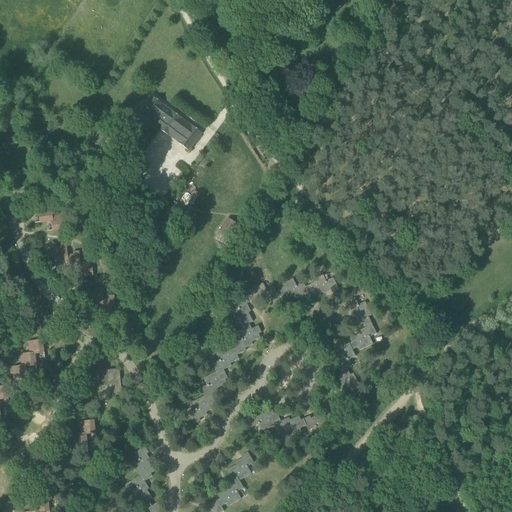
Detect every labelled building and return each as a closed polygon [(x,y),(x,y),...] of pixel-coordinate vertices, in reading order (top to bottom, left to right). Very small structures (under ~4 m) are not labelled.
[(153,96),(140,114),(150,122),(151,121),(160,128),(172,112),(163,105),(163,104),(153,96)] [(202,133),(192,125),(191,126),(182,119),(183,119),(172,112),(160,128),(159,129),(170,137),(170,136),(179,142),(178,143),(189,151),(202,133)] [(19,136),(13,140),(16,144),(22,140),(19,136)] [(173,201),(164,212),(171,217),(180,206),(173,201)] [(40,223),(52,221),(53,221),(52,217),(51,204),(45,205),(45,208),(38,209),(40,223)] [(53,221),(52,221),(53,231),(66,229),(64,212),(58,213),(58,216),(52,217),(53,221)] [(228,218),(223,226),(215,238),(225,244),(233,233),(238,224),(228,218)] [(68,260),(68,255),(67,243),(61,244),(61,247),(54,248),(55,261),(67,260),(68,260)] [(74,255),(68,255),(68,260),(67,260),(68,270),(80,268),(81,268),(80,264),(79,251),(73,252),(74,255)] [(94,276),(92,259),(86,260),(86,263),(80,264),(81,268),(80,268),(81,278),(94,276)] [(312,284),(306,287),(309,294),(311,293),(313,296),(322,292),(323,294),(331,290),(332,292),(339,289),(333,278),(326,281),(323,274),(310,281),(312,284)] [(298,275),(293,277),(297,285),(302,282),(298,275)] [(282,289),(276,291),(279,298),(282,297),(283,301),(292,296),(293,299),(301,295),(302,297),(309,294),(306,287),(303,282),(297,286),(293,279),(280,285),(282,289)] [(279,298),(276,291),(273,287),(267,290),(263,283),(250,290),(252,293),(246,296),(249,303),(252,302),(254,305),(262,301),(264,303),(271,299),(273,301),(279,298)] [(90,305),(102,304),(103,304),(103,299),(102,287),(96,288),(96,291),(89,291),(90,305)] [(103,304),(102,304),(103,313),(103,314),(116,312),(114,295),(108,296),(109,299),(103,299),(103,304)] [(241,323),(244,329),(251,326),(249,324),(253,322),(249,313),(251,312),(247,304),(249,303),(246,296),(235,302),(238,309),(231,312),(238,325),(241,323)] [(358,305),(355,298),(344,304),(347,310),(349,309),(353,317),(355,316),(359,325),(363,323),(365,326),(372,323),(369,316),(372,315),(365,302),(358,305)] [(352,342),(349,344),(353,350),(359,347),(360,351),(373,344),(370,337),(377,334),(372,323),(365,326),(366,328),(358,332),(359,334),(350,338),(352,342)] [(234,343),(236,347),(240,354),(246,351),(245,349),(253,345),(252,342),(261,338),(259,334),(262,333),(258,326),(252,329),(251,326),(244,329),(237,332),(241,339),(234,343)] [(338,366),(341,372),(347,369),(352,367),(349,360),(356,357),(353,350),(349,344),(346,345),(343,339),(337,342),(338,345),(334,346),(338,355),(336,356),(340,364),(338,366)] [(35,353),(35,354),(44,353),(43,340),(26,342),(26,348),(30,347),(30,353),(35,353)] [(218,375),(225,372),(224,370),(232,366),(231,364),(239,359),(237,355),(240,354),(236,347),(231,350),(229,347),(216,354),(219,361),(213,364),(216,372),(218,375)] [(22,366),(27,365),(27,367),(27,366),(36,365),(35,354),(35,353),(30,353),(18,354),(18,360),(22,360),(22,366)] [(22,366),(10,367),(11,373),(14,373),(14,380),(28,378),(27,366),(27,367),(27,365),(22,366)] [(103,395),(122,393),(119,369),(95,372),(96,381),(103,380),(104,383),(102,383),(103,395)] [(347,369),(341,372),(342,374),(338,376),(342,385),(340,386),(344,394),(342,396),(345,402),(356,397),(353,390),(360,387),(353,373),(350,375),(347,369)] [(206,400),(213,396),(212,394),(220,390),(218,388),(227,384),(225,380),(228,378),(225,372),(218,375),(216,372),(204,378),(207,385),(200,388),(204,396),(206,400)] [(7,386),(0,386),(0,399),(8,399),(9,399),(7,386)] [(192,403),(195,409),(188,413),(194,424),(201,421),(200,419),(208,415),(206,412),(215,408),(213,404),(216,403),(213,396),(206,400),(204,396),(192,403)] [(247,416),(252,428),(259,425),(262,432),(275,426),(273,422),(280,419),(277,413),(274,414),(273,410),(264,414),(263,411),(254,415),(253,413),(247,416)] [(303,419),(306,426),(308,431),(315,428),(318,435),(332,429),(330,426),(337,423),(334,416),(331,417),(329,413),(320,417),(319,415),(311,418),(310,416),(303,419)] [(273,422),(275,426),(278,433),(285,430),(288,437),(301,431),(300,428),(306,426),(303,419),(301,420),(299,416),(290,420),(289,418),(281,421),(280,419),(273,422)] [(94,420),(77,422),(78,428),(81,428),(82,433),(82,434),(86,433),(86,434),(96,433),(94,420)] [(82,433),(69,434),(70,440),(73,440),(73,446),(78,445),(78,446),(88,445),(86,434),(86,433),(82,434),(82,433)] [(73,446),(61,447),(62,453),(65,453),(65,458),(65,459),(70,458),(70,459),(79,458),(78,446),(78,445),(73,446)] [(143,474),(147,480),(153,476),(151,474),(155,471),(149,463),(152,462),(147,454),(149,453),(145,447),(134,453),(138,460),(132,464),(139,476),(143,474)] [(227,475),(231,481),(237,478),(239,481),(252,474),(248,467),(254,463),(248,452),(241,456),(242,458),(235,463),(236,465),(228,470),(230,474),(227,475)] [(57,472),(71,471),(70,459),(70,458),(65,459),(65,458),(53,459),(53,465),(57,465),(57,472)] [(140,502),(144,507),(150,503),(149,501),(152,498),(147,490),(149,489),(145,481),(147,480),(143,474),(139,476),(132,480),(136,487),(129,491),(137,503),(140,502)] [(217,500),(221,507),(227,503),(229,506),(241,499),(237,492),(244,488),(239,481),(237,478),(231,481),(232,483),(225,488),(226,490),(218,495),(220,499),(217,500)] [(39,488),(40,494),(43,493),(44,499),(48,499),(48,500),(59,499),(57,486),(39,488)] [(44,499),(31,500),(32,506),(35,506),(36,511),(40,511),(42,511),(50,511),(49,500),(48,500),(48,499),(44,499)] [(222,511),(224,511),(221,507),(217,500),(211,504),(213,507),(205,511),(222,511)] [(160,511),(159,510),(162,509),(158,502),(152,506),(150,503),(144,507),(138,511),(160,511)]
